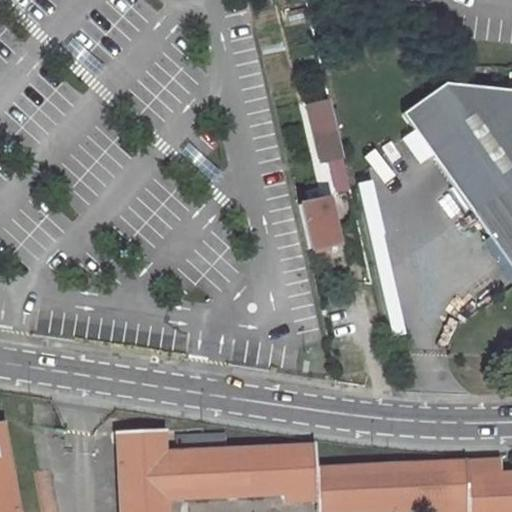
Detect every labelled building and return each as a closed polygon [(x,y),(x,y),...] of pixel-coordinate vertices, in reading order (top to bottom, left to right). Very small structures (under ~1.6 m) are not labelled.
[(511,270),(511,90),(443,83),(401,114),(470,211),(511,270)] [(327,104),(308,108),(312,126),(332,122),(327,104)] [(321,162),(332,160),(339,191),(348,189),(332,122),(312,126),(321,162)] [(362,184),(389,338),(407,335),(381,181),(362,184)] [(330,245),(320,205),(299,210),(308,251),(330,245)] [(0,511),(17,511),(0,425),(0,424),(0,511)] [(511,511),(511,472),(468,474),(467,460),(317,466),(315,443),(226,448),(225,436),(179,438),(180,452),(165,453),(163,431),(115,434),(119,511),(165,511),(165,493),(179,492),(298,487),(298,499),(322,497),(323,511),(363,511),(468,508),(468,511),(511,511)] [(165,511),(174,511),(179,492),(165,493),(165,511)]
